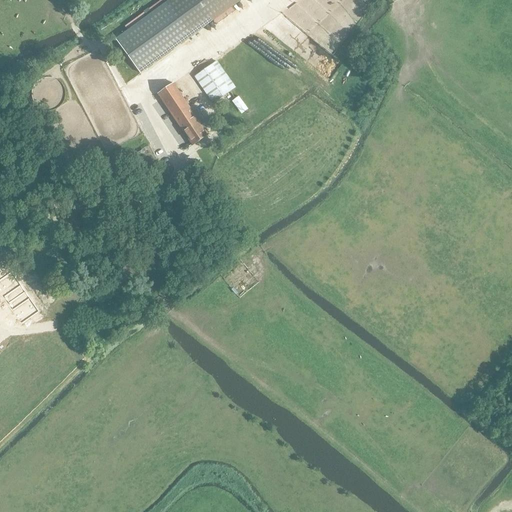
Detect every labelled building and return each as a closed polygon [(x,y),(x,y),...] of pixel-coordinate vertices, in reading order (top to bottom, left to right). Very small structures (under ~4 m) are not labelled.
[(169,0),(164,4),(114,40),(139,74),(189,38),(241,0),(169,0)] [(213,64),(196,75),(215,102),(230,92),(237,101),(247,94),(235,77),(230,80),(217,61),(213,64)] [(173,83),(157,94),(192,145),(208,134),(173,83)] [(144,149),(134,155),(144,172),(154,166),(144,149)] [(20,285),(4,296),(13,310),(29,298),(20,285)] [(61,305),(43,318),(48,325),(55,319),(56,321),(67,314),(61,305)] [(30,362),(36,358),(32,351),(25,342),(20,346),(19,344),(19,343),(18,343),(9,349),(9,348),(8,349),(6,350),(17,366),(19,369),(20,369),(30,362)] [(0,372),(2,376),(17,366),(6,350),(1,354),(1,353),(0,354),(1,355),(0,355),(0,372)]
